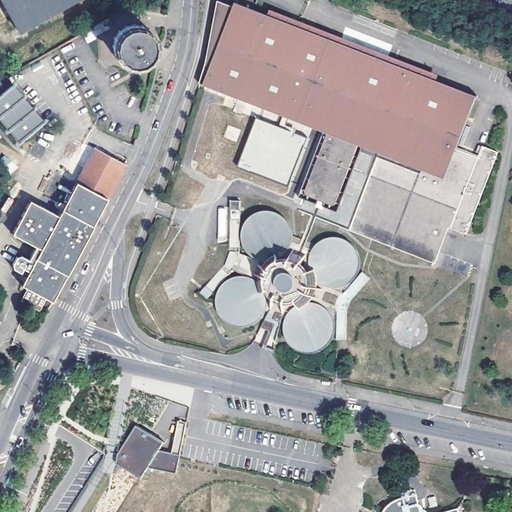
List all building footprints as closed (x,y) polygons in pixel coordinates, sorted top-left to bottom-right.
[(0,0),(19,32),(76,0),(0,0)] [(230,19),(214,13),(208,76),(201,97),(325,144),(298,211),(436,264),(449,227),(469,234),(500,153),(483,147),(479,157),(458,148),(467,124),(427,108),(433,93),(249,22),(232,15),(230,19)] [(110,18),(83,33),(88,41),(115,26),(110,18)] [(116,59),(121,64),(131,68),(140,67),(148,63),(152,58),(156,50),(156,42),(153,34),(146,27),(138,24),(129,24),(121,28),(115,33),(111,43),(112,50),(116,59)] [(0,98),(0,115),(20,139),(42,121),(14,87),(0,98)] [(473,109),(433,93),(427,108),(467,124),(473,109)] [(77,182),(107,199),(125,164),(96,148),(91,157),(82,152),(77,162),(85,167),(77,182)] [(93,225),(107,199),(77,182),(70,195),(63,192),(56,204),(63,209),(59,216),(30,201),(13,233),(37,247),(31,259),(23,255),(18,256),(14,264),(15,268),(27,275),(22,285),(27,288),(21,300),(38,309),(45,297),(52,301),(67,274),(68,275),(94,226),(93,225)] [(303,353),(308,354),(311,354),(316,354),(321,352),(325,350),(328,347),(332,343),(333,341),(334,339),(335,337),(336,334),(336,332),(336,329),(336,327),(335,322),(333,317),(330,313),(327,310),(325,308),(320,306),(337,312),(337,341),(347,341),(347,310),(352,300),(372,279),(365,272),(345,295),(328,288),(333,290),(335,290),(340,290),(345,288),(350,286),(354,283),(356,282),(357,279),(359,277),(360,275),(361,273),(362,271),(362,268),(363,266),(363,263),(363,261),(362,258),(362,256),(361,253),(358,249),(350,243),(348,241),(344,239),(335,238),(331,238),(328,239),(324,241),(321,242),(319,243),(318,245),(315,249),(313,251),(293,243),(293,236),(292,231),(291,229),(291,227),(289,224),(288,222),(286,220),(285,218),(283,217),(281,215),(279,214),(276,213),(274,212),(269,211),(264,211),(262,212),(257,213),(255,215),(250,218),(249,219),(247,221),(244,225),(243,230),(242,233),(242,235),(242,238),(242,240),(242,243),(243,245),(244,247),(245,250),(247,252),(248,254),(250,255),(252,257),(254,258),(248,277),(246,277),(243,277),(241,277),(238,277),(233,279),(231,280),(229,281),(227,283),(225,284),(223,286),(222,288),(220,290),(218,295),(217,300),(217,302),(217,305),(217,307),(218,312),(219,315),(221,317),(222,319),(224,321),(226,323),(227,325),(232,327),(237,329),(239,329),(244,330),(249,329),(252,328),(254,327),(256,326),(260,323),(262,321),(264,319),(265,317),(267,315),(268,313),(268,310),(269,308),(269,305),(269,303),(294,312),(292,314),(291,316),(289,318),(287,323),(287,325),(287,330),(287,333),(288,338),(289,340),(290,342),(292,344),(293,346),(297,349),(299,351),(303,353)] [(178,454),(184,424),(177,422),(172,453),(178,454)] [(166,444),(136,425),(118,454),(117,463),(128,469),(142,478),(149,469),(176,473),(179,455),(161,452),(166,444)] [(460,511),(459,509),(449,511),(425,511),(424,511),(421,511),(416,497),(396,504),(391,507),(388,511),(460,511)]
